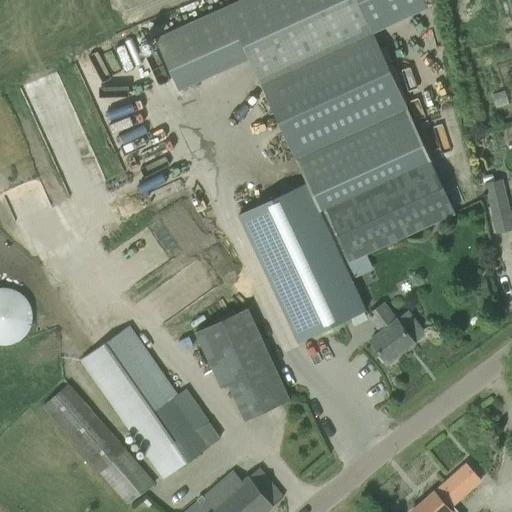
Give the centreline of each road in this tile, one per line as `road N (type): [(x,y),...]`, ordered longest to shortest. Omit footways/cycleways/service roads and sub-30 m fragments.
road 1 (unclassified): [(306,511),(511,341)]
road 2 (track): [(92,0),(94,24),(0,70)]
